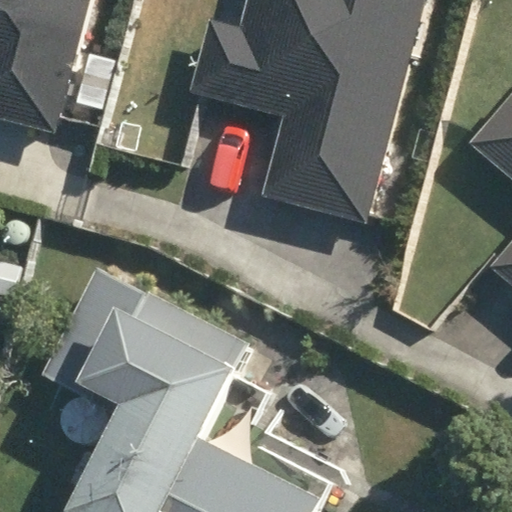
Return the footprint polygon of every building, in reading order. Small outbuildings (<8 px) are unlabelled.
[(0,0),(0,121),(69,139),(105,0),(0,0)] [(276,201),(381,228),(440,0),(263,0),(255,32),(223,24),(204,98),(297,122),(276,201)] [(511,262),(504,272),(511,278),(511,116),(484,150),(511,173),(511,262)] [(16,258),(24,257),(31,253),(36,248),(40,240),(40,233),(38,225),(34,218),(27,214),(20,211),(12,212),(5,214),(0,218),(0,250),(2,253),(8,256),(16,258)] [(83,489),(107,501),(101,511),(338,511),(340,508),(228,449),(265,380),(249,372),(258,354),(118,281),(66,381),(147,424),(124,469),(99,456),(83,489)] [(78,444),(86,443),(93,439),(99,433),(102,426),(103,418),(100,410),(96,404),(89,399),(82,397),(74,397),(67,400),(62,404),(58,411),(56,418),(56,425),(59,432),(64,438),(70,442),(78,444)]
